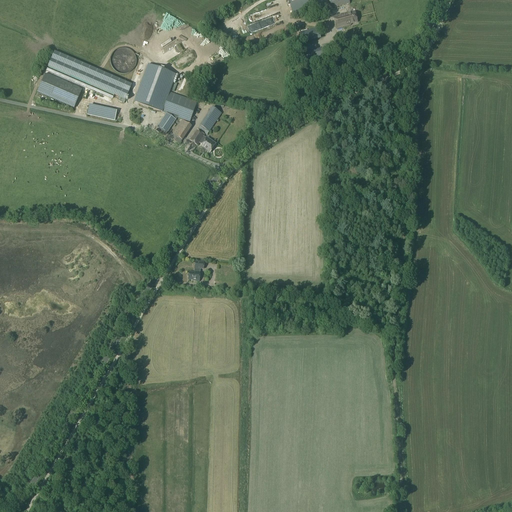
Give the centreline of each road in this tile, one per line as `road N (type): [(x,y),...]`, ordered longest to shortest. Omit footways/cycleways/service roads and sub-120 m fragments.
road 1 (tertiary): [(16,511),(220,169),(405,58),(442,0)]
road 2 (track): [(402,511),(395,350),(406,168),(379,73)]
road 3 (track): [(220,169),(139,131),(0,101)]
